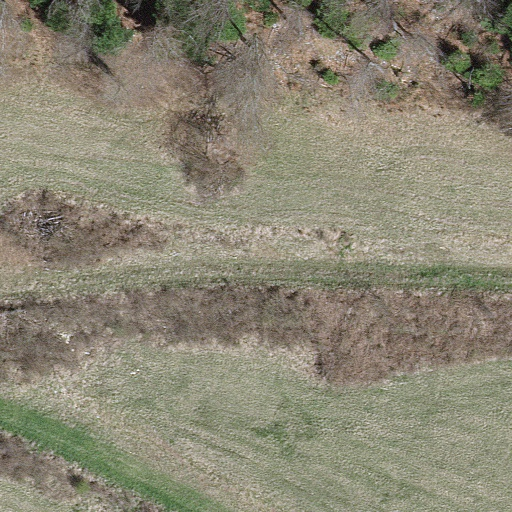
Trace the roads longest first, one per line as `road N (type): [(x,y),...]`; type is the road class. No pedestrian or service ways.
road 1 (track): [(511,268),(155,262),(0,291)]
road 2 (track): [(0,422),(187,511)]
